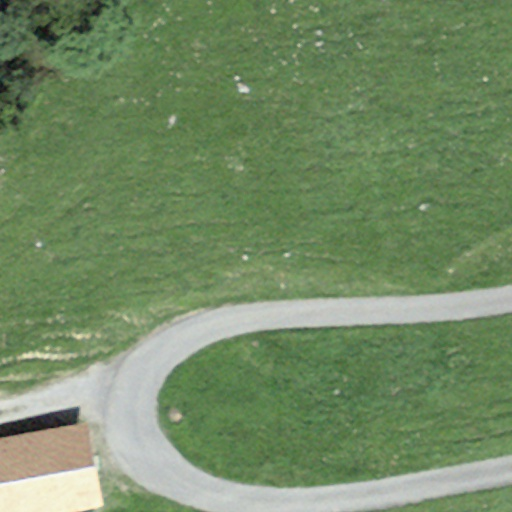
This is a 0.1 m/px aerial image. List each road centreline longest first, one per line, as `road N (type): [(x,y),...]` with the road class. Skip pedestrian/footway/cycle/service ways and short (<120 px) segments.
road 1 (track): [(511,300),(217,325),(157,357),(138,385),(133,422),(161,469),(233,502),(275,505),(511,466)]
road 2 (track): [(0,415),(135,401)]
